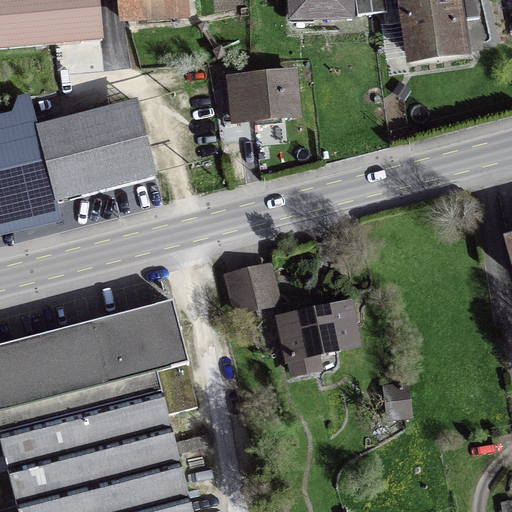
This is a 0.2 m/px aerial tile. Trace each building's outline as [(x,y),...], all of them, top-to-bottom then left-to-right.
[(0,0),(0,49),(102,41),(98,0),(0,0)] [(121,0),(123,21),(185,17),(184,0),(121,0)] [(291,0),(292,19),(350,17),(349,0),(291,0)] [(355,0),(357,17),(387,13),(385,0),(355,0)] [(404,0),(413,59),(460,52),(456,20),(479,19),(474,0),(404,0)] [(232,81),(236,122),(297,117),(293,75),(232,81)] [(37,128),(57,204),(155,178),(136,103),(37,128)] [(5,118),(0,119),(0,225),(29,218),(5,118)] [(242,146),(221,146),(221,161),(242,160),(242,146)] [(229,279),(237,313),(277,303),(268,269),(229,279)] [(0,442),(18,511),(192,511),(168,416),(197,408),(186,366),(189,365),(173,303),(0,347),(0,442)] [(357,346),(357,344),(354,344),(347,309),(349,308),(349,306),(281,321),(282,323),(289,358),(288,359),(290,360),(293,375),(319,370),(316,355),(357,346)] [(409,417),(406,387),(387,389),(390,419),(409,417)] [(511,511),(511,502),(501,504),(502,511),(511,511)]
